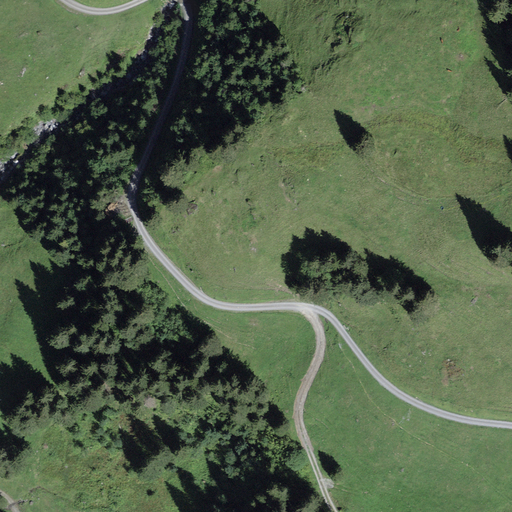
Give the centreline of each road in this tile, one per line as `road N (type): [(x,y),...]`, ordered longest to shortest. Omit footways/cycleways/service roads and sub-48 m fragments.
road 1 (track): [(180,0),(180,47),(132,185),(134,222),(166,263),(219,307),(304,306),(329,317),(389,387),(428,410),(511,427)]
road 2 (track): [(338,511),(298,416),(320,339),(304,306)]
